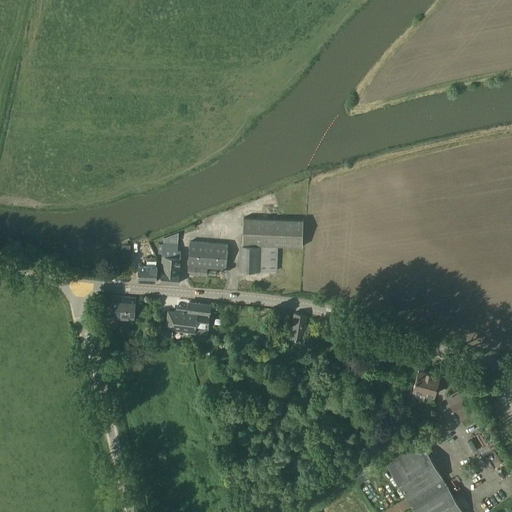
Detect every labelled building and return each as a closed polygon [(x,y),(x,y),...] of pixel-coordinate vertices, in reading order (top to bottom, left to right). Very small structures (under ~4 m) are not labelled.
[(243,218),(243,244),(244,245),(257,245),(280,246),(303,246),(303,220),(282,219),(261,219),(243,218)] [(229,243),(190,240),(188,274),(207,275),(208,267),(227,268),(229,243)] [(158,243),(158,252),(162,252),(161,282),(179,283),(181,250),(177,250),(178,242),(163,242),(163,244),(158,243)] [(278,246),(240,245),(239,270),(278,271),(278,246)] [(138,265),(137,280),(156,282),(158,259),(144,258),(144,265),(138,265)] [(111,316),(134,317),(135,297),(112,295),(111,316)] [(176,309),(174,325),(174,329),(207,333),(211,304),(189,301),(188,310),(176,309)] [(301,339),(303,339),(304,335),(317,337),(318,327),(305,325),(307,314),(295,312),(291,341),(300,343),(301,339)] [(100,317),(99,327),(109,328),(110,319),(110,318),(100,317)] [(174,329),(174,325),(166,324),(161,323),(160,334),(173,336),(174,329)] [(425,397),(432,398),(433,394),(434,395),(440,375),(419,370),(414,389),(412,397),(424,400),(425,397)] [(321,384),(306,383),(305,397),(320,398),(321,384)] [(446,395),(454,410),(475,399),(466,385),(446,395)] [(473,402),(457,410),(463,420),(478,412),(473,402)] [(421,441),(386,462),(407,497),(400,501),(405,509),(412,506),(415,511),(463,511),(460,506),(421,441)]
